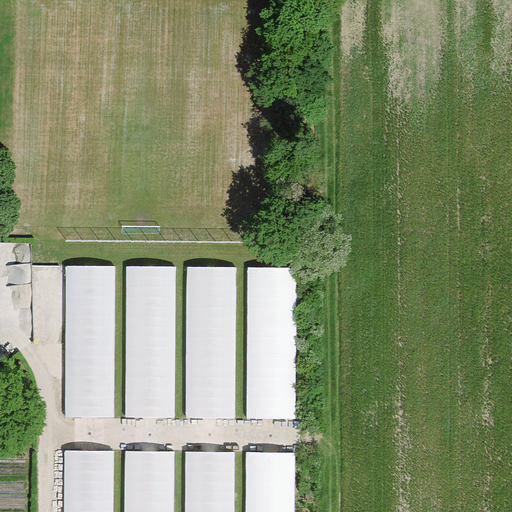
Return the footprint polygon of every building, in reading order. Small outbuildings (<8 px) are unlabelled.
[(115,266),(67,266),(66,416),(115,416),(115,266)] [(176,267),(128,267),(127,417),(176,417),(176,267)] [(237,267),(188,267),(188,417),(236,417),(237,267)] [(297,268),(249,268),(248,418),(297,418),(297,268)] [(113,511),(114,451),(65,451),(65,511),(113,511)] [(174,511),(174,452),(126,452),(125,511),(174,511)] [(234,511),(235,453),(187,453),(186,511),(234,511)] [(295,511),(296,453),(247,453),(247,511),(295,511)]
